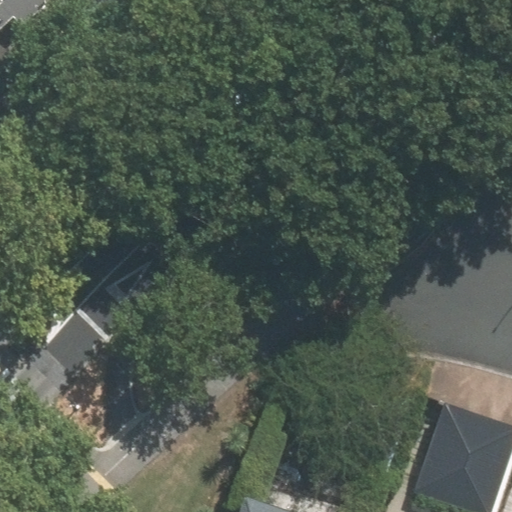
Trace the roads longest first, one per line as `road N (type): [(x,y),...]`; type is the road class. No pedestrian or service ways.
road 1 (secondary): [(112,266),(384,0)]
road 2 (secondary): [(112,266),(34,387),(0,420)]
road 3 (secondary): [(0,319),(112,266)]
